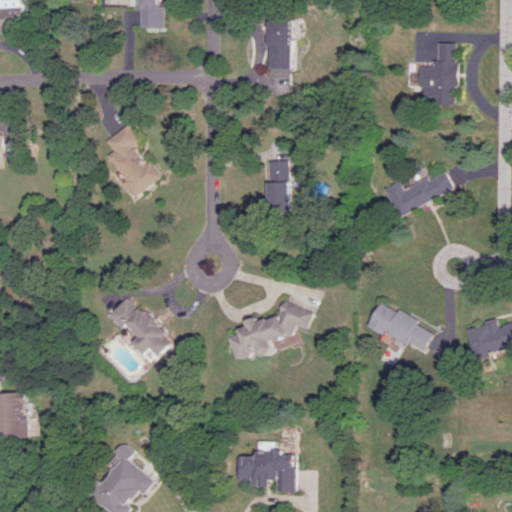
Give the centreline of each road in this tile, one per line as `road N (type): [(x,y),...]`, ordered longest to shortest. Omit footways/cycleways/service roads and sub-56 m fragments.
road 1 (residential): [(504,255),(505,0)]
road 2 (residential): [(211,0),(210,246)]
road 3 (residential): [(0,79),(212,74)]
